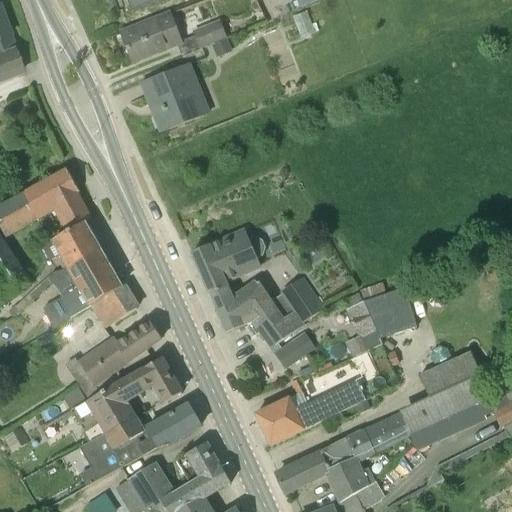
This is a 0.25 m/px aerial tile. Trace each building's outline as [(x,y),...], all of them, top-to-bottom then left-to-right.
[(0,55),(14,49),(0,13),(0,55)] [(132,63),(182,43),(170,14),(123,32),(129,47),(127,48),(132,63)] [(219,22),(194,32),(200,47),(225,37),(219,22)] [(232,52),(227,40),(212,46),(217,58),(232,52)] [(0,80),(23,72),(14,49),(0,55),(0,80)] [(160,133),(179,125),(209,113),(190,65),(141,84),(160,133)] [(68,232),(85,224),(90,220),(76,194),(79,192),(68,171),(0,208),(0,229),(3,235),(54,207),(68,232)] [(63,255),(71,269),(102,253),(85,224),(68,232),(37,250),(45,264),(63,255)] [(262,268),(257,259),(263,256),(266,248),(262,240),(255,237),(247,240),(243,231),(192,254),(218,313),(233,301),(226,284),(262,268)] [(0,273),(10,292),(27,281),(0,234),(0,273)] [(71,269),(55,274),(48,279),(29,295),(33,300),(52,285),(52,286),(54,285),(64,297),(59,300),(69,318),(93,305),(122,288),(102,253),(71,269)] [(485,262),(496,288),(510,281),(503,266),(498,256),(485,262)] [(306,323),(305,321),(324,308),(305,280),(271,302),(283,321),(293,312),(302,325),(306,323)] [(368,288),(372,300),(386,295),(382,284),(368,288)] [(271,302),(260,285),(234,303),(233,301),(218,313),(227,334),(253,323),(262,336),(268,333),(277,346),(307,324),(306,323),(302,325),(293,312),(283,321),(271,302)] [(93,305),(107,329),(137,309),(123,288),(122,288),(93,305)] [(406,288),(386,295),(372,300),(368,288),(359,292),(363,304),(379,339),(418,327),(406,288)] [(352,359),(382,346),(379,339),(363,304),(348,309),(359,338),(346,345),(352,359)] [(21,313),(17,306),(8,312),(12,318),(21,313)] [(75,382),(87,401),(88,402),(123,381),(116,369),(161,339),(151,323),(116,347),(112,340),(78,363),(76,365),(75,369),(74,373),(74,377),(75,382)] [(286,371),(316,350),(305,333),(274,353),(286,371)] [(400,365),(395,352),(387,355),(392,368),(400,365)] [(479,404),(492,399),(471,353),(419,376),(430,399),(348,438),(349,441),(276,476),(285,496),(328,476),(330,475),(328,471),(355,458),(357,462),(359,462),(417,432),(479,404)] [(501,393),(511,387),(511,366),(507,358),(488,369),(501,393)] [(95,415),(106,435),(135,419),(123,399),(152,382),(165,404),(182,394),(162,359),(123,381),(88,402),(87,401),(70,410),(78,424),(95,415)] [(342,392),(310,408),(303,393),(256,414),(263,428),(262,428),(272,448),(306,431),(306,430),(332,417),(341,413),(366,401),(356,381),(341,388),(342,392)] [(356,407),(359,415),(371,409),(367,401),(356,407)] [(511,401),(511,402),(511,403),(511,404),(494,414),(501,430),(504,428),(511,423),(511,401)] [(148,428),(149,429),(160,447),(161,450),(201,427),(188,405),(148,428)] [(345,421),(341,413),(332,417),(336,426),(345,421)] [(143,432),(135,419),(106,435),(80,449),(91,469),(79,475),(86,488),(99,482),(144,456),(160,447),(149,429),(143,432)] [(28,443),(20,429),(4,438),(12,452),(28,443)] [(197,504),(205,500),(230,485),(207,444),(176,461),(185,476),(190,484),(187,486),(197,504)] [(363,471),(359,463),(359,462),(357,462),(355,458),(328,471),(330,475),(328,476),(341,505),(368,487),(375,483),(369,469),(363,471)] [(183,511),(197,504),(187,486),(173,494),(155,464),(130,480),(149,511),(183,511)] [(334,507),(335,511),(365,511),(385,499),(375,483),(368,487),(341,505),(334,507)] [(116,511),(105,494),(86,507),(89,511),(116,511)] [(197,504),(183,511),(239,511),(238,509),(232,511),(211,511),(205,500),(197,504)]
